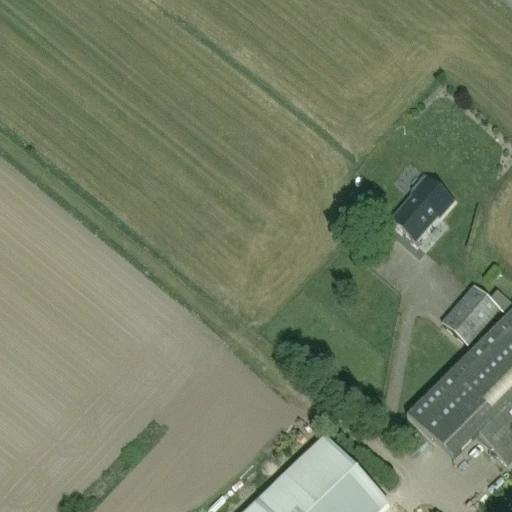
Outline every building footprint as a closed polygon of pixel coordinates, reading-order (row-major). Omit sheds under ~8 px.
[(375,171),(392,153),(383,145),(367,164),(375,171)] [(384,180),(400,162),(392,155),(376,173),(384,180)] [(412,195),(417,200),(393,227),(416,246),(439,219),(443,223),(467,196),(435,168),(412,195)] [(511,308),(498,296),(490,305),(475,293),(443,330),(468,352),(501,315),(508,321),(408,422),(454,468),(480,443),(509,471),(511,467),(511,308)] [(387,511),(390,509),(326,442),(252,511),(387,511)]
